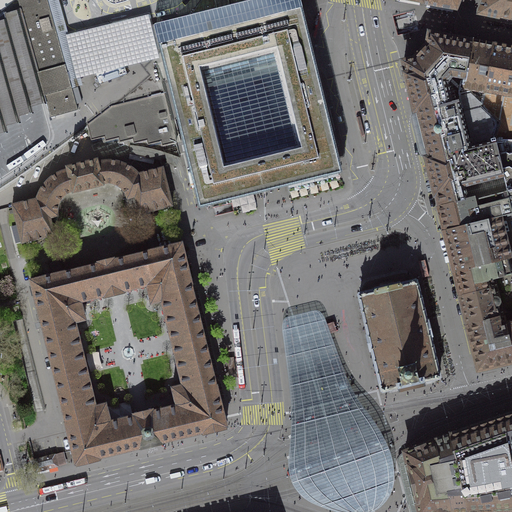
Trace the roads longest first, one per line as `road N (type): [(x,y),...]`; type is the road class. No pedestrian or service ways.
road 1 (primary): [(392,202),(361,220),(280,241),(252,260),(262,408),(244,444),(209,462),(21,508)]
road 2 (residential): [(471,403),(430,237),(392,202)]
road 3 (primary): [(392,202),(399,173),(360,0)]
